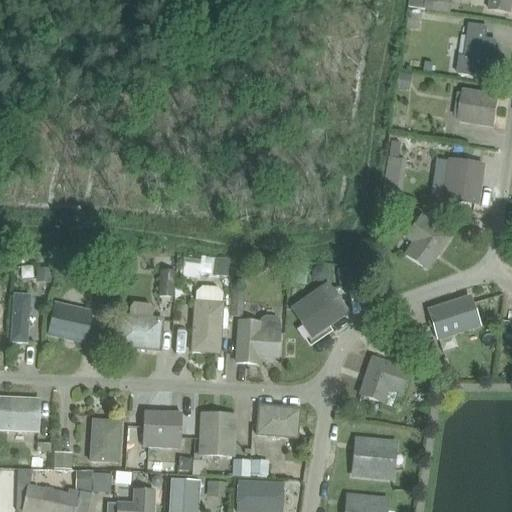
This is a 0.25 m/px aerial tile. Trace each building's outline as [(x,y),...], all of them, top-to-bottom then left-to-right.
[(411,0),(410,8),(426,10),(427,0),(411,0)] [(511,0),(490,0),(488,13),(511,16),(511,7),(511,0)] [(464,58),(458,57),(456,75),(483,79),(484,73),(489,74),(490,66),(493,66),(497,41),(487,40),(488,28),(469,25),(464,58)] [(426,63),(425,71),(433,73),(434,64),(426,63)] [(411,92),(413,76),(401,74),(398,90),(411,92)] [(462,90),(457,124),(494,130),(499,96),(462,90)] [(442,202),(478,207),(485,165),(449,159),(442,202)] [(384,181),(382,193),(394,195),(396,183),(384,181)] [(406,256),(426,271),(450,237),(421,217),(406,238),(414,244),(406,256)] [(214,259),(213,275),(232,277),(233,260),(214,259)] [(312,270),(312,276),(316,281),(322,281),(327,276),(327,270),(322,266),(316,266),(312,270)] [(293,267),(291,283),(307,284),(308,268),(293,267)] [(52,269),(39,268),(39,282),(52,282),(52,269)] [(161,271),(159,297),(174,298),(176,272),(161,271)] [(289,310),(311,341),(349,315),(326,284),(289,310)] [(202,287),(196,294),(196,302),(194,302),(190,354),(220,356),(223,303),(223,295),(218,288),(202,287)] [(9,344),(26,345),(30,297),(13,295),(9,344)] [(426,310),(436,342),(481,328),(470,296),(426,310)] [(129,309),(129,318),(119,317),(116,348),(159,352),(162,321),(152,321),(153,311),(151,306),(133,304),(129,309)] [(48,335),(85,343),(92,314),(55,306),(48,335)] [(261,319),(259,323),(237,321),(235,365),(258,366),(258,359),(278,360),(280,321),(275,317),(265,317),(261,319)] [(408,335),(412,347),(422,344),(417,332),(408,335)] [(358,398),(384,406),(388,394),(402,398),(410,371),(370,358),(358,398)] [(0,398),(0,432),(39,434),(40,400),(0,398)] [(258,405),(254,437),(297,441),(300,409),(258,405)] [(143,412),(141,450),(180,451),(181,413),(143,412)] [(198,457),(234,459),(236,416),(199,414),(198,457)] [(88,463),(118,465),(121,422),(91,420),(88,463)] [(354,438),(349,477),(393,482),(397,442),(354,438)] [(37,445),(37,453),(50,453),(50,445),(37,445)] [(54,470),(71,471),(72,455),(55,454),(54,470)] [(192,472),(193,459),(180,459),(179,471),(192,472)] [(250,476),(251,462),(234,462),(233,478),(250,479),(250,476)] [(269,463),(251,462),(250,476),(268,476),(269,463)] [(17,470),(17,484),(28,487),(29,487),(32,471),(17,470)] [(76,492),(91,496),(91,472),(76,472),(76,492)] [(111,494),(112,475),(96,474),(95,474),(94,493),(111,494)] [(168,511),(197,511),(199,482),(171,481),(168,511)] [(209,496),(228,498),(229,484),(210,482),(209,496)] [(236,483),(235,511),(281,511),(283,485),(236,483)] [(22,511),(87,511),(91,496),(76,492),(68,490),(67,495),(29,487),(28,487),(22,511)] [(153,511),(155,491),(133,490),(132,504),(117,503),(116,511),(153,511)] [(345,494),(343,511),(386,511),(388,499),(345,494)]
